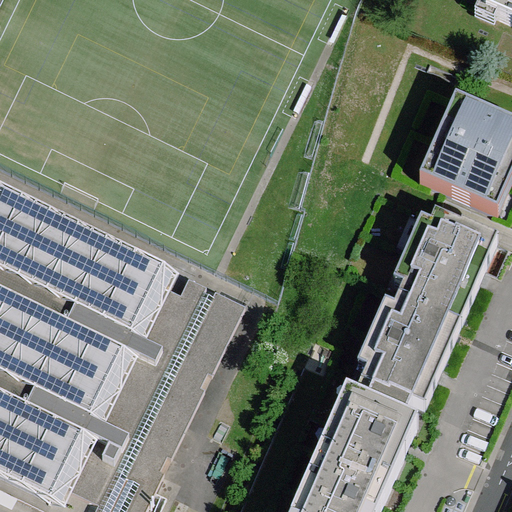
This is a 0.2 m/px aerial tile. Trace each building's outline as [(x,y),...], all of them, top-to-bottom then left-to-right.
[(511,0),(492,0),(485,16),(511,27),(511,0)] [(449,151),(432,192),(444,197),(495,219),(508,189),(511,179),(511,129),(467,110),(449,151)] [(0,477),(63,508),(69,495),(104,511),(148,511),(246,312),(190,283),(182,300),(167,294),(174,280),(0,194),(0,477)] [(401,302),(463,329),(499,247),(436,220),(418,263),(401,302)] [(363,388),(425,415),(463,329),(401,302),(382,344),(363,388)] [(297,511),(383,511),(420,429),(347,397),(297,511)]
